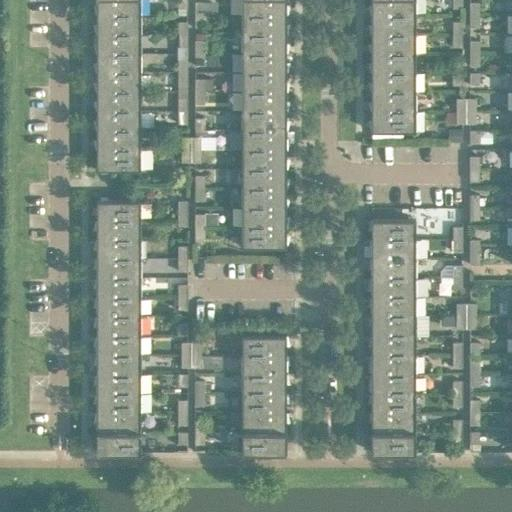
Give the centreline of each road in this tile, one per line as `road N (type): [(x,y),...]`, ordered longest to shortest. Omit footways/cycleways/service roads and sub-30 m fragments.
road 1 (residential): [(61,427),(58,0)]
road 2 (residential): [(327,412),(328,0)]
